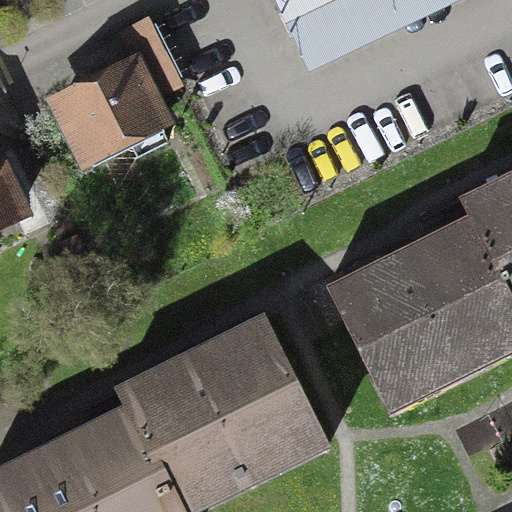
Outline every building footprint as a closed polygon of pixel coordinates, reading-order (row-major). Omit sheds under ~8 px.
[(279,0),(307,58),(429,0),(279,0)] [(133,68),(157,114),(199,93),(162,20),(120,42),(133,68)] [(157,114),(133,68),(43,114),(82,189),(172,143),(157,114)] [(0,169),(0,249),(30,236),(0,169)] [(470,218),(511,300),(511,171),(460,198),(470,218)] [(511,300),(470,218),(326,290),(382,400),(511,335),(511,300)] [(265,319),(118,392),(127,408),(176,503),(320,436),(265,319)] [(180,511),(176,503),(127,408),(0,472),(0,508),(2,511),(180,511)]
